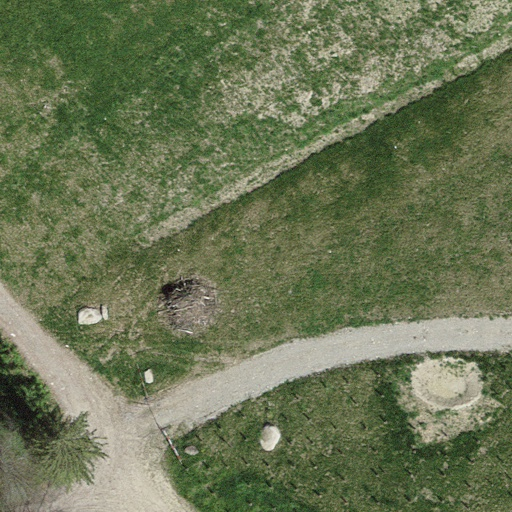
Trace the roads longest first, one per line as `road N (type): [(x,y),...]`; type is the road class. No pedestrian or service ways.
road 1 (track): [(216,391),(38,511)]
road 2 (track): [(0,299),(126,447)]
